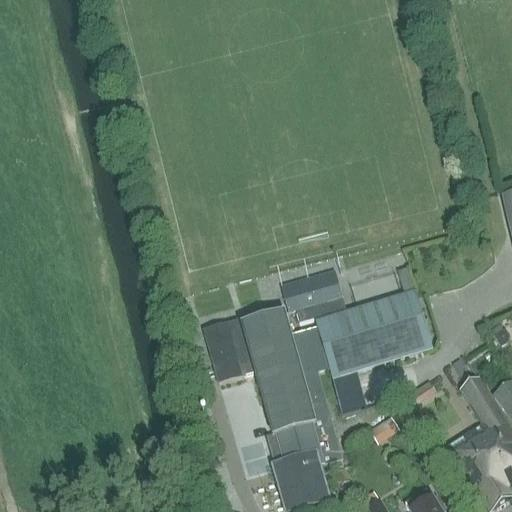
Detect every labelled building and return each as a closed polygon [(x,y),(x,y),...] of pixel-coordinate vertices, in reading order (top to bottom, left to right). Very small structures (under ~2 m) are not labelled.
[(511,236),(511,197),(503,200),(511,236)] [(256,275),(222,284),(231,315),(265,305),(256,275)] [(308,311),(342,302),(335,276),(280,291),(287,317),(302,313),(303,315),(296,317),(299,328),(346,315),(343,304),(309,313),(308,311)] [(348,300),(368,296),(366,286),(346,290),(348,300)] [(317,334),(329,375),(330,374),(332,381),(432,350),(416,297),(316,328),(318,334),(317,334)] [(231,333),(244,380),(255,376),(273,439),(267,440),(267,442),(269,441),(277,470),(275,471),(276,473),(277,473),(280,485),(279,486),(280,488),(281,487),(285,500),(283,501),(284,503),(285,502),(288,511),(302,511),(303,511),(302,511),(307,511),(344,502),(342,496),(349,494),(343,472),(344,472),(317,377),(329,375),(317,334),(291,341),(285,317),(242,329),(231,333)] [(245,381),(244,380),(231,333),(229,327),(204,334),(219,387),(245,381)] [(454,361),(436,371),(442,381),(460,370),(454,361)] [(511,386),(494,400),(505,416),(511,425),(511,386)] [(481,429),(451,448),(441,455),(461,485),(465,482),(485,511),(499,511),(511,503),(511,498),(509,494),(511,491),(511,434),(490,399),(470,413),(481,429)] [(391,421),(370,434),(379,447),(400,434),(391,421)] [(363,504),(367,511),(368,511),(384,511),(375,497),(363,504)] [(443,511),(437,501),(433,503),(433,502),(416,511),(443,511)]
